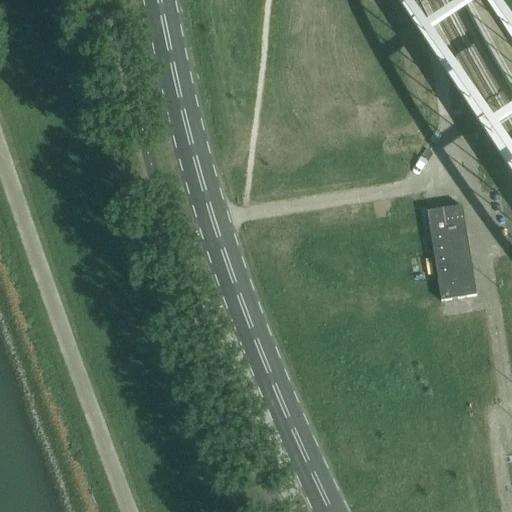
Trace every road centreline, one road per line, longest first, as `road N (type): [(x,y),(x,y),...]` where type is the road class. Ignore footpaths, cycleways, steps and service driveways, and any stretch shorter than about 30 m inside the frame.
road 1 (secondary): [(330,511),(278,403),(216,225),(161,0)]
road 2 (unclassified): [(129,511),(0,148)]
